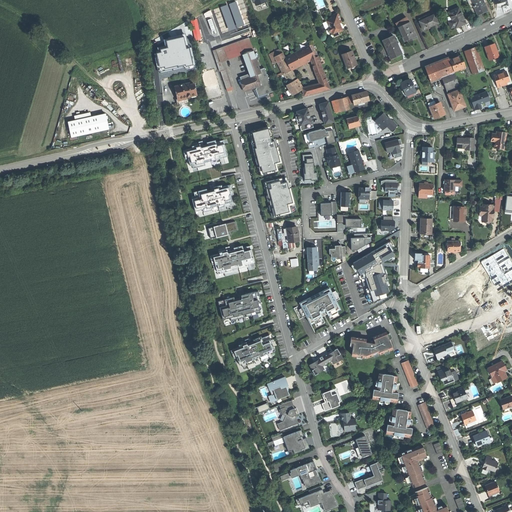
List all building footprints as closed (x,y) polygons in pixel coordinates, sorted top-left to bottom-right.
[(483,13),(488,11),(482,0),(471,0),(474,7),(473,7),(474,8),(475,8),(478,16),(483,13)] [(462,26),(466,24),(459,8),(450,12),(454,20),(449,22),(452,28),(456,26),(457,28),(462,26)] [(420,22),(434,15),(433,12),(419,19),(420,22)] [(338,33),(342,31),(339,23),(341,22),(340,19),(338,13),(331,16),(331,18),(326,21),(327,24),(328,24),(330,28),(328,29),(327,31),(328,33),(330,34),(332,33),(334,37),(339,35),(338,33)] [(438,23),(434,15),(420,22),(424,30),(431,27),(438,23)] [(210,30),(217,28),(214,17),(207,19),(210,30)] [(190,19),(193,40),(200,39),(197,18),(190,19)] [(399,28),(410,24),(408,19),(407,19),(406,19),(405,19),(404,19),(403,19),(402,20),(396,25),(399,28)] [(410,23),(410,24),(399,28),(405,41),(409,39),(409,41),(413,39),(416,38),(410,23)] [(397,56),(401,54),(393,37),(383,41),(386,49),(387,49),(391,59),(397,56)] [(224,47),(225,50),(251,42),(250,38),(224,47)] [(158,47),(159,52),(184,46),(183,42),(158,47)] [(220,70),(221,70),(227,87),(231,85),(225,68),(224,68),(221,58),(227,56),(253,47),(251,42),(225,50),(224,47),(214,50),(220,70)] [(489,61),(500,57),(495,43),(490,45),(485,47),(489,61)] [(312,44),(309,46),(315,58),(318,56),(312,44)] [(172,64),(187,61),(184,46),(159,52),(162,66),(172,64)] [(318,56),(315,58),(309,46),(285,58),(281,52),(274,56),(277,61),(283,74),(284,73),(289,83),(286,85),(292,95),(302,89),(304,96),(310,95),(330,89),(318,56)] [(202,56),(209,54),(207,47),(200,49),(202,56)] [(227,56),(227,58),(253,50),(253,47),(227,56)] [(473,74),(485,70),(477,47),(465,51),(473,74)] [(273,63),(277,61),(274,56),(281,52),(279,49),(271,54),(269,56),(273,63)] [(260,72),(261,72),(254,50),(242,53),(249,74),(246,75),(247,77),(241,79),(244,90),(254,87),(261,85),(260,83),(263,82),(260,72)] [(346,68),(356,65),(354,59),(353,56),(352,51),(342,55),(346,68)] [(205,65),(212,62),(210,55),(202,57),(205,65)] [(456,58),(450,60),(454,72),(466,68),(462,56),(456,58)] [(442,77),(454,73),(454,72),(450,60),(449,58),(443,60),(443,61),(426,67),(431,81),(442,77)] [(493,76),(497,88),(502,86),(504,90),(508,88),(507,84),(506,82),(509,81),(506,71),(493,76)] [(457,80),(454,73),(442,77),(448,94),(460,90),(461,89),(457,80)] [(406,95),(412,93),(415,92),(410,80),(402,84),(404,90),(406,95)] [(191,94),(196,93),(193,84),(189,84),(189,83),(175,86),(178,100),(183,99),(188,98),(188,96),(192,95),(191,94)] [(466,106),(460,90),(448,94),(454,111),(461,108),(466,106)] [(358,103),(365,102),(369,101),(367,92),(359,94),(352,95),(354,103),(355,104),(358,103)] [(487,92),(469,98),(474,110),(481,108),(479,104),(483,103),(490,100),(487,92)] [(349,105),(347,97),(339,99),(341,105),(342,111),(343,112),(350,110),(349,105)] [(334,107),(341,105),(339,99),(332,100),(334,107)] [(328,102),(321,104),(323,112),(324,116),(327,124),(334,122),(328,102)] [(440,103),(434,105),(430,107),(434,119),(440,116),(445,114),(440,103)] [(297,113),(295,114),(297,124),(300,124),(301,127),(300,127),(301,131),(313,127),(312,124),(311,124),(310,122),(311,122),(307,108),(302,110),(296,111),(297,113)] [(375,121),(383,130),(387,126),(392,131),(397,126),(395,124),(392,121),(390,119),(389,120),(383,113),(375,121)] [(105,130),(101,115),(65,123),(68,138),(94,132),(105,130)] [(357,116),(346,119),(349,128),(360,125),(357,116)] [(272,141),(268,128),(253,132),(257,148),(255,148),(260,166),(261,166),(263,173),(276,169),(274,162),(280,161),(277,147),(276,147),(274,141),(272,141)] [(321,129),(308,132),(308,133),(307,133),(307,134),(309,133),(310,139),(316,137),(316,139),(323,137),(323,138),(323,136),(325,136),(328,144),(336,142),(332,130),(325,132),(325,129),(321,129)] [(492,140),(496,141),(495,147),(504,149),(507,132),(502,132),(497,131),(497,134),(493,133),(492,140)] [(465,150),(474,150),(474,138),(469,137),(466,137),(466,138),(457,138),(456,148),(465,148),(465,150)] [(399,145),(402,144),(400,139),(385,143),(387,152),(392,151),(394,158),(402,156),(399,145)] [(192,166),(193,169),(205,165),(205,163),(211,161),(212,164),(221,161),(220,159),(228,157),(223,140),(216,142),(215,140),(207,143),(207,145),(203,146),(202,141),(198,142),(199,144),(192,146),(192,148),(183,150),(185,159),(188,159),(190,166),(192,166)] [(334,147),(327,149),(329,157),(328,157),(328,159),(327,160),(328,162),(329,162),(330,168),(331,167),(336,166),(340,165),(337,154),(336,155),(334,147)] [(424,162),(429,162),(435,162),(435,152),(434,152),(434,147),(429,147),(424,147),(424,162)] [(348,153),(350,158),(360,155),(358,150),(348,153)] [(312,155),(302,155),(303,164),(304,164),(305,167),(303,168),(303,174),(304,174),(304,180),(311,179),(311,181),(313,180),(317,180),(317,179),(317,173),(314,173),(313,163),(312,163),(312,155)] [(363,165),(362,162),(360,155),(350,158),(352,165),(354,172),(358,171),(364,169),(363,165)] [(444,191),(454,191),(455,180),(445,179),(445,185),(444,191)] [(288,189),(287,182),(281,183),(280,181),(270,183),(272,188),(269,189),(276,215),(289,211),(287,203),(293,202),(289,188),(288,189)] [(397,183),(385,183),(385,184),(385,192),(389,192),(395,192),(397,192),(397,183)] [(419,194),(432,194),(433,184),(419,184),(419,189),(419,194)] [(206,189),(194,192),(195,196),(191,197),(195,211),(203,210),(203,212),(212,210),(211,207),(216,206),(218,206),(219,208),(231,205),(230,202),(232,202),(231,195),(234,195),(231,185),(222,187),(222,185),(214,187),(213,185),(210,186),(211,190),(207,191),(206,189)] [(369,188),(359,188),(358,199),(369,199),(369,191),(369,188)] [(511,191),(504,191),(502,209),(511,210),(511,191)] [(350,192),(346,192),(346,193),(341,193),(340,210),(349,210),(350,192)] [(393,201),(383,200),(383,210),(393,210),(393,206),(393,201)] [(328,203),(326,203),(320,203),(321,216),(332,215),(332,214),(337,214),(336,201),(328,202),(328,203)] [(482,206),(481,206),(481,215),(482,215),(482,221),(487,221),(492,221),(492,218),(493,218),(493,209),(492,209),(493,205),(483,204),(482,206)] [(464,214),(464,209),(464,207),(454,207),(453,219),(463,220),(464,217),(464,214)] [(348,215),(337,215),(337,222),(348,223),(348,227),(361,227),(361,219),(348,219),(348,215)] [(393,217),(383,216),(383,221),(381,221),(381,230),(383,230),(383,235),(384,235),(389,232),(389,231),(391,231),(391,228),(394,228),(394,223),(394,221),(393,221),(393,217)] [(420,239),(431,239),(432,219),(420,218),(420,226),(420,239)] [(235,221),(208,228),(211,239),(230,234),(230,232),(237,230),(235,221)] [(282,241),(283,246),(283,250),(289,249),(288,242),(299,241),(297,227),(287,228),(287,227),(276,229),(278,241),(282,241)] [(367,233),(354,234),(354,238),(351,238),(351,250),(356,250),(371,241),(371,237),(367,238),(367,233)] [(455,251),(460,251),(460,241),(449,241),(449,251),(455,251)] [(387,243),(353,263),(360,275),(365,272),(382,262),(395,255),(387,243)] [(341,245),(335,246),(335,247),(332,247),(332,249),(329,249),(330,254),(331,254),(331,258),(336,257),(337,259),(342,259),(342,257),(346,257),(345,246),(342,247),(341,245)] [(215,264),(218,275),(232,271),(231,268),(238,266),(239,269),(248,267),(247,264),(254,262),(250,246),(243,248),(242,246),(234,248),(234,250),(230,251),(229,247),(225,248),(226,250),(219,252),(219,254),(210,256),(212,265),(215,264)] [(316,247),(307,248),(308,271),(317,270),(317,267),(319,265),(318,252),(316,251),(316,247)] [(429,267),(430,260),(430,255),(421,255),(421,253),(415,253),(415,260),(418,260),(418,265),(417,268),(429,268),(429,267)] [(291,267),(299,266),(298,259),(290,260),(291,267)] [(382,262),(365,272),(373,302),(386,296),(385,293),(389,291),(384,275),(386,274),(382,262)] [(303,302),(300,304),(300,305),(294,308),(299,319),(306,316),(310,324),(314,322),(315,324),(321,321),(320,319),(322,318),(322,317),(325,315),(327,314),(328,315),(331,314),(331,315),(337,312),(337,311),(340,309),(336,301),(336,300),(334,301),(333,299),(335,298),(332,293),(330,289),(326,290),(326,289),(318,293),(320,296),(312,300),(310,297),(303,301),(303,302)] [(234,297),(218,301),(223,320),(230,318),(231,321),(261,313),(258,304),(261,303),(258,291),(242,295),(241,293),(237,294),(238,298),(235,299),(234,297)] [(321,321),(315,324),(316,327),(325,322),(322,318),(320,319),(321,321)] [(351,343),(350,345),(350,356),(366,357),(379,352),(379,354),(393,348),(390,340),(389,338),(386,332),(374,338),(376,343),(374,344),(370,342),(366,341),(366,338),(347,336),(347,343),(351,343)] [(246,342),(239,345),(240,347),(231,350),(234,359),(237,358),(240,365),(242,364),(243,367),(255,362),(254,360),(260,357),(261,360),(270,357),(269,354),(276,351),(273,343),(270,335),(262,338),(262,336),(253,339),(254,341),(251,343),(249,339),(245,340),(246,342)] [(451,342),(444,345),(446,351),(453,348),(451,342)] [(441,357),(445,355),(446,354),(445,351),(446,351),(444,345),(433,349),(436,355),(438,361),(442,359),(441,357)] [(332,360),(334,364),(342,359),(340,355),(340,354),(337,348),(334,350),(334,351),(331,352),(328,354),(328,353),(317,359),(318,360),(314,362),(310,365),(312,370),(315,375),(318,373),(324,369),(322,366),(332,360)] [(411,388),(418,385),(408,360),(401,363),(411,388)] [(497,382),(507,377),(505,373),(504,371),(506,370),(502,361),(488,368),(492,377),(493,376),(497,382)] [(454,381),(451,373),(449,367),(444,369),(443,365),(436,368),(439,376),(440,377),(442,379),(443,383),(448,383),(454,381)] [(395,393),(393,392),(393,389),(395,389),(397,376),(392,376),(393,375),(384,374),(379,374),(377,386),(380,387),(379,390),(377,390),(373,389),(372,399),(397,403),(398,393),(395,393)] [(285,377),(267,384),(271,395),(274,401),(289,395),(287,390),(286,387),(287,386),(288,385),(285,377)] [(456,403),(468,398),(466,393),(465,393),(463,387),(458,389),(459,391),(452,394),(454,399),(456,403)] [(335,389),(322,394),(323,399),(325,398),(327,402),(325,402),(322,404),(325,411),(339,405),(338,402),(341,401),(340,396),(338,397),(335,389)] [(503,409),(511,406),(511,396),(500,400),(503,409)] [(279,430),(298,423),(295,416),(297,415),(296,414),(295,413),(294,411),(295,410),(294,409),(295,409),(294,408),(291,400),(279,405),(282,414),(285,416),(283,422),(277,424),(279,430)] [(428,430),(434,427),(425,402),(418,405),(428,430)] [(257,406),(258,411),(268,408),(267,403),(257,406)] [(407,424),(409,424),(411,411),(406,411),(407,410),(398,409),(393,409),(391,421),(394,422),(393,425),(391,425),(387,425),(386,434),(411,438),(412,428),(409,428),(407,427),(407,424)] [(464,424),(476,420),(472,411),(461,415),(463,420),(464,424)] [(349,413),(341,414),(342,421),(343,421),(344,424),(344,431),(350,431),(350,430),(355,429),(355,424),(356,424),(355,419),(350,420),(349,413)] [(273,441),(267,443),(269,446),(274,444),(273,441),(277,440),(278,440),(279,440),(279,439),(283,437),(288,451),(293,449),(294,454),(309,448),(308,445),(306,438),(302,440),(301,438),(301,437),(304,436),(301,430),(283,437),(282,433),(271,437),(273,441)] [(482,445),(491,442),(486,431),(473,436),(475,441),(477,446),(482,444),(482,445)] [(365,436),(355,439),(357,444),(358,447),(355,448),(358,454),(360,453),(362,457),(372,453),(365,436)] [(437,454),(443,452),(439,442),(433,445),(437,454)] [(420,465),(418,461),(424,459),(424,458),(427,457),(422,446),(419,447),(419,446),(415,448),(416,449),(412,450),(412,449),(405,451),(406,452),(400,455),(403,462),(402,463),(407,476),(409,476),(413,487),(426,482),(422,472),(423,472),(422,468),(420,465)] [(273,453),(275,459),(287,455),(285,449),(273,453)] [(489,469),(495,472),(498,463),(491,460),(492,458),(486,456),(484,462),(483,464),(481,464),(480,468),(488,471),(489,469)] [(314,461),(291,470),(293,474),(300,472),(301,476),(304,477),(305,481),(309,480),(310,484),(320,480),(317,474),(315,473),(315,472),(314,471),(317,470),(314,461)] [(363,479),(354,482),(356,486),(357,489),(382,480),(378,469),(382,468),(379,461),(370,465),(374,476),(364,480),(363,479)] [(490,495),(499,492),(495,482),(485,486),(487,490),(488,490),(490,495)] [(323,485),(308,491),(310,494),(295,500),(298,505),(303,503),(309,501),(311,506),(323,501),(326,511),(336,507),(334,501),(335,500),(334,496),(333,496),(332,494),(330,495),(329,493),(328,491),(326,492),(323,485)] [(442,506),(437,508),(435,504),(436,504),(434,500),(433,497),(432,497),(428,487),(415,492),(416,494),(420,504),(418,504),(421,511),(449,511),(446,505),(442,507),(442,506)] [(386,493),(378,493),(378,500),(378,502),(378,504),(378,510),(390,510),(390,507),(391,507),(391,501),(386,501),(386,493)] [(459,509),(465,507),(461,497),(455,500),(459,509)]
